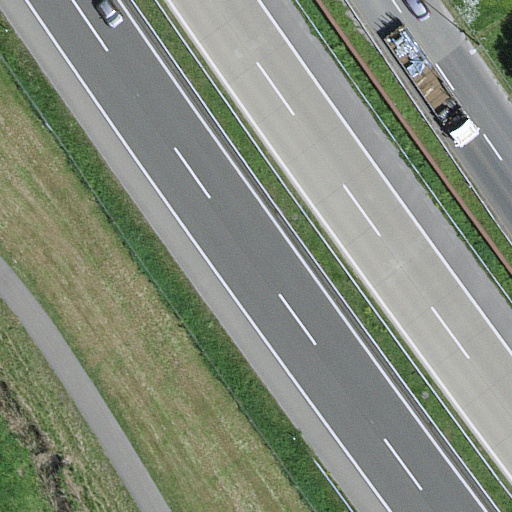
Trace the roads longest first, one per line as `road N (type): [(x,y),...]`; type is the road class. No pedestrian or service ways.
road 1 (motorway): [(75,0),(254,263),(442,511)]
road 2 (motorway): [(511,410),(346,194),(214,0)]
road 3 (primary): [(402,0),(511,154)]
